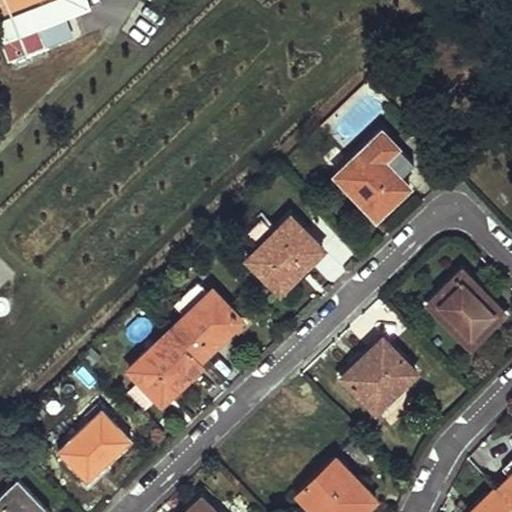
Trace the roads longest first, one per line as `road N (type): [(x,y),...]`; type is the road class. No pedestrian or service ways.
road 1 (residential): [(131,511),(430,220),(450,212),(469,218),(511,259)]
road 2 (residential): [(511,384),(459,443),(420,511)]
